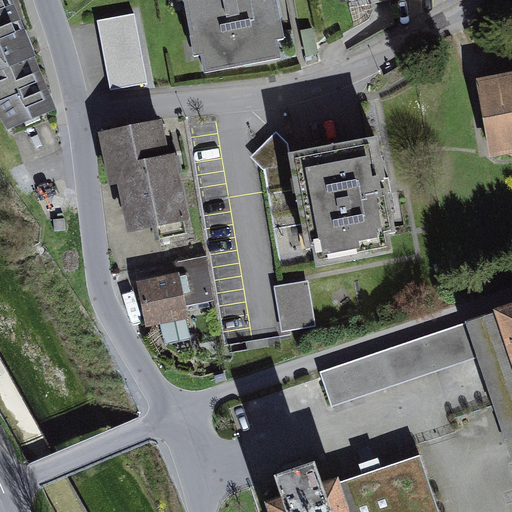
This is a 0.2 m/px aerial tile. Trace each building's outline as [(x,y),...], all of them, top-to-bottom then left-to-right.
[(7,0),(0,0),(0,136),(46,119),(27,71),(34,63),(27,45),(7,0)] [(189,0),(203,69),(288,52),(276,0),(189,0)] [(99,24),(110,92),(146,86),(135,18),(99,24)] [(301,30),(306,56),(317,54),(312,28),(301,30)] [(511,77),(474,83),(487,157),(511,153),(511,77)] [(173,130),(108,143),(129,241),(194,227),(173,130)] [(293,153),(274,133),(249,158),(268,177),(293,153)] [(293,162),(313,270),(394,255),(374,147),(293,162)] [(180,275),(186,304),(211,299),(204,263),(179,268),(180,275)] [(180,275),(140,284),(149,327),(189,319),(186,304),(180,275)] [(307,285),(275,291),(283,334),(315,328),(307,285)] [(511,298),(465,314),(467,320),(479,356),(506,435),(511,432),(511,298)] [(320,370),(332,406),(479,356),(467,320),(320,370)] [(282,485),(266,491),(273,511),(440,511),(420,450),(342,476),(339,465),(324,470),(315,443),(273,457),(282,485)]
